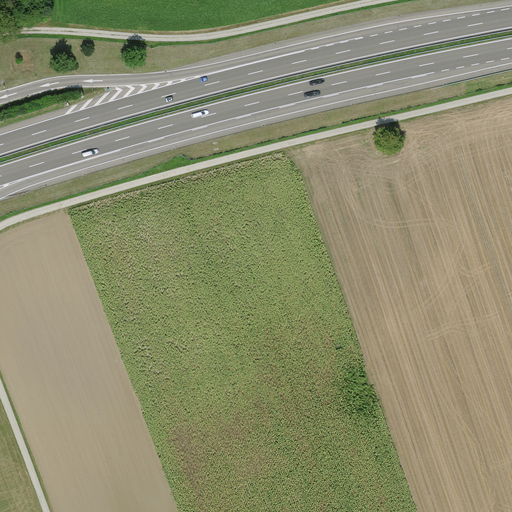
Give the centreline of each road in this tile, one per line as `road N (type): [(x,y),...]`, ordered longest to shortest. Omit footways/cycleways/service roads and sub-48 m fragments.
road 1 (track): [(511,91),(195,166),(0,228)]
road 2 (motorway): [(124,138),(511,48)]
road 3 (track): [(0,32),(213,36),(391,0)]
road 4 (motorway): [(319,56),(0,145)]
road 5 (motorway): [(319,56),(159,78),(57,82),(7,95)]
road 6 (motorway): [(511,18),(319,56)]
road 7 (motorway): [(0,194),(124,138)]
road 8 (motorway): [(0,177),(124,138)]
road 9 (track): [(46,511),(0,390)]
